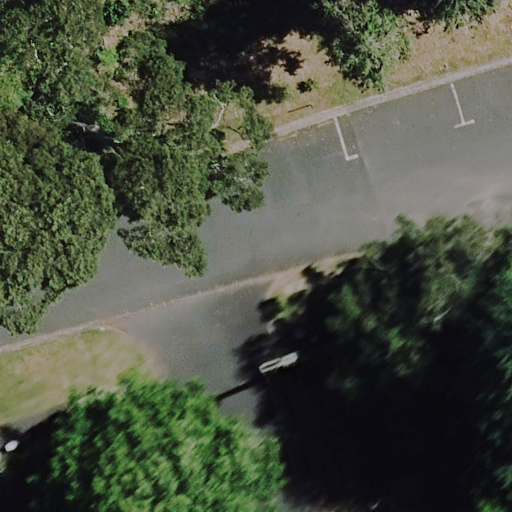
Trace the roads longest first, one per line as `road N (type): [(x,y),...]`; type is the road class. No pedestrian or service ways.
road 1 (residential): [(172,251),(246,511)]
road 2 (residential): [(0,295),(172,251)]
road 3 (residential): [(172,251),(300,210)]
